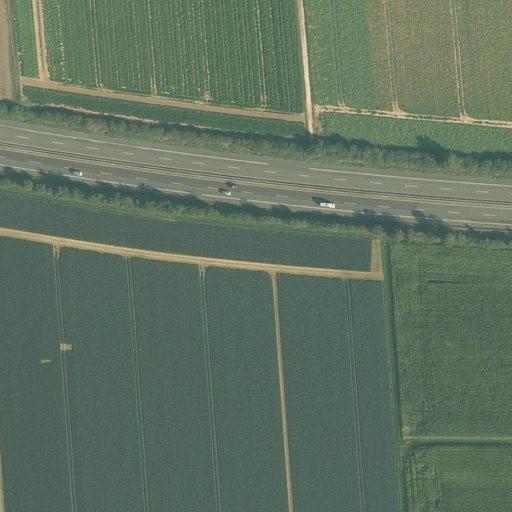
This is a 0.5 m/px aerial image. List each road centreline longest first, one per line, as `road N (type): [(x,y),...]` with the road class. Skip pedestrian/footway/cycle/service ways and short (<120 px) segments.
road 1 (motorway): [(511,195),(183,163),(0,133)]
road 2 (motorway): [(0,158),(179,186),(511,217)]
road 3 (track): [(300,0),(312,142)]
